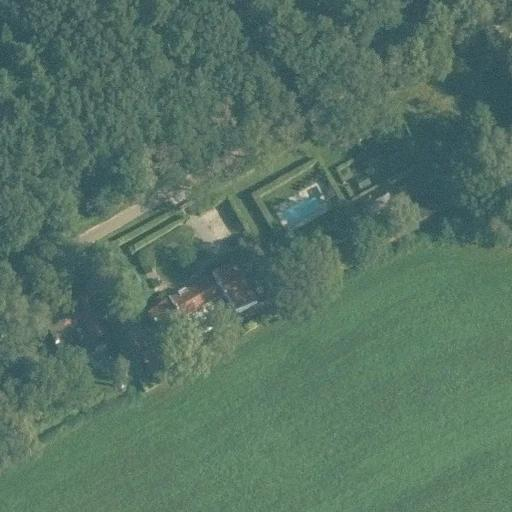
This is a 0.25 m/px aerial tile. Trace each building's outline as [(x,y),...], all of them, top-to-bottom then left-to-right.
[(380,193),(355,206),(365,225),(382,216),(384,219),(392,215),(380,193)] [(159,309),(147,317),(159,338),(169,332),(177,348),(213,328),(207,317),(203,310),(224,297),(228,304),(235,316),(255,304),(233,266),(221,274),(221,275),(213,280),(212,279),(168,305),(168,306),(160,310),(159,309)] [(99,321),(102,320),(91,298),(69,308),(72,313),(62,318),(60,314),(62,314),(62,313),(45,321),(55,343),(53,344),(55,349),(58,348),(67,367),(93,355),(92,353),(110,345),(106,336),(99,321)] [(140,329),(122,339),(136,364),(141,362),(143,366),(156,358),(140,329)] [(1,409),(14,428),(33,416),(20,396),(1,409)]
